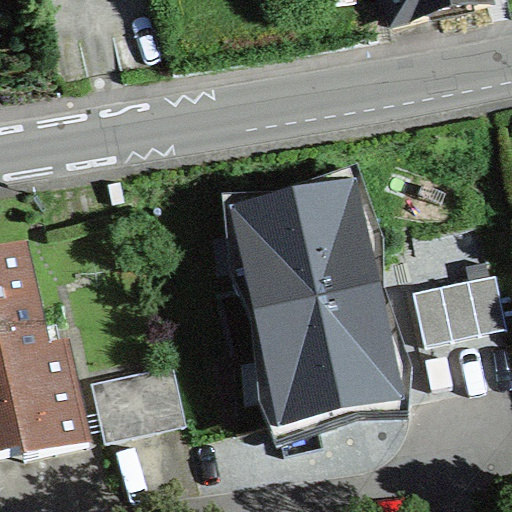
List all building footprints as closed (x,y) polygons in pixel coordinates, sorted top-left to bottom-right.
[(387,0),(393,28),(493,7),(491,0),(387,0)] [(364,184),(233,210),(279,439),(409,413),(364,184)] [(0,350),(46,342),(28,252),(0,257),(0,350)] [(497,277),(413,297),(426,352),(511,332),(497,277)] [(46,342),(0,350),(0,460),(24,456),(25,462),(90,450),(71,351),(48,356),(46,342)] [(173,372),(95,388),(107,448),(185,433),(173,372)]
